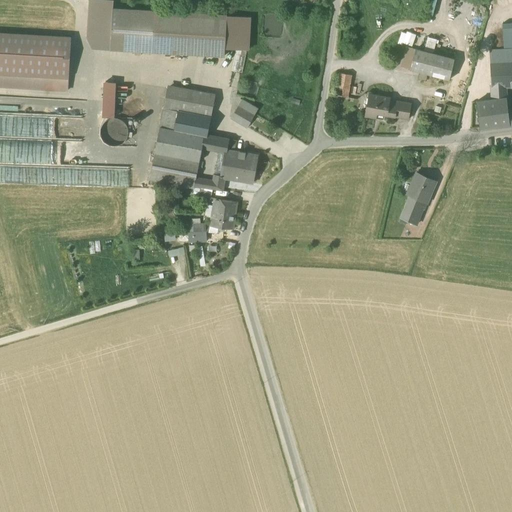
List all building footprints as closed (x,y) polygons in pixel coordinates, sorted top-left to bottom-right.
[(112,9),(113,0),(110,0),(89,0),(87,39),(92,48),(110,49),(112,9)] [(110,49),(152,52),(154,12),(112,9),(110,49)] [(227,16),(154,12),(152,52),(224,56),(225,48),(227,16)] [(227,16),(225,48),(236,49),(247,49),(249,17),(227,16)] [(511,22),(503,23),(504,49),(511,48),(511,22)] [(0,33),(0,73),(68,78),(71,38),(0,33)] [(424,50),(433,53),(437,40),(428,37),(424,50)] [(427,74),(449,80),(454,60),(406,47),(401,67),(427,73),(427,74)] [(511,62),(511,48),(504,49),(489,50),(490,64),(511,62)] [(231,72),(242,73),(246,50),(236,49),(231,72)] [(511,62),(490,64),(491,86),(505,85),(511,84),(511,62)] [(68,78),(0,73),(0,86),(68,90),(68,78)] [(334,95),(346,97),(351,75),(338,73),(334,95)] [(506,97),(505,85),(491,86),(492,99),(506,97)] [(167,88),(163,109),(211,118),(215,97),(167,88)] [(365,116),(376,118),(376,116),(383,118),(384,115),(395,117),(397,105),(389,104),(390,100),(390,98),(369,94),(365,116)] [(476,101),(480,129),(509,125),(508,112),(506,97),(492,99),(476,101)] [(20,133),(94,134),(94,115),(103,115),(104,102),(22,100),(22,125),(20,125),(20,133)] [(241,100),(238,106),(254,116),(258,110),(241,100)] [(395,117),(408,119),(411,107),(397,105),(395,117)] [(231,118),(247,128),(254,116),(238,106),(231,118)] [(207,137),(211,118),(163,109),(154,153),(199,162),(202,147),(212,149),(214,138),(207,137)] [(128,130),(126,125),(123,121),(118,118),(112,118),(107,119),(103,123),(100,128),(100,133),(101,138),(105,143),(110,145),(115,146),(120,144),(125,141),(127,136),(128,130)] [(221,140),(214,138),(212,149),(219,150),(221,140)] [(227,150),(234,151),(236,140),(229,139),(228,141),(229,141),(227,150)] [(226,152),(226,150),(227,150),(229,141),(228,141),(221,140),(219,150),(219,151),(226,152)] [(226,152),(221,176),(222,176),(222,178),(224,179),(252,184),(257,155),(234,151),(227,150),(226,150),(226,152)] [(196,179),(199,162),(154,153),(149,180),(194,189),(194,186),(196,179)] [(424,205),(426,206),(428,203),(436,183),(415,174),(407,194),(410,195),(424,201),(422,204),(424,205)] [(222,191),(224,179),(222,178),(222,176),(221,176),(214,175),(213,182),(196,179),(194,186),(222,191)] [(400,217),(416,223),(424,205),(422,204),(424,201),(410,195),(400,217)] [(213,206),(212,217),(210,227),(218,228),(224,228),(233,230),(235,215),(237,203),(214,200),(213,206)] [(193,224),(193,232),(206,231),(206,224),(200,224),(193,224)] [(188,232),(188,242),(207,241),(206,233),(206,231),(193,232),(188,232)] [(175,233),(164,234),(165,242),(176,241),(175,233)] [(183,247),(168,251),(169,258),(185,254),(183,247)] [(203,247),(197,247),(200,267),(206,266),(203,247)]
